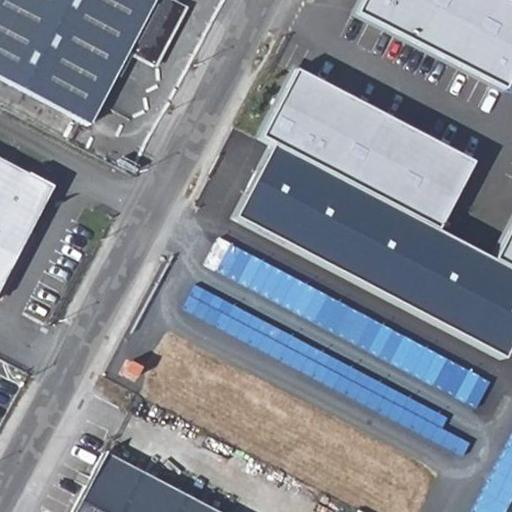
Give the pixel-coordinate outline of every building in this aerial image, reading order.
[(124,53),(152,67),(184,6),(172,0),(0,0),(0,81),(85,126),(124,53)] [(345,0),(339,12),(501,92),(511,71),(511,6),(500,0),(345,0)] [(244,133),(269,146),(385,209),(430,231),(468,163),(279,68),(244,133)] [(511,276),(266,152),(201,265),(480,411),(511,343),(511,276)] [(0,289),(34,240),(27,237),(49,191),(0,165),(0,289)] [(511,185),(475,254),(511,274),(511,185)] [(213,511),(101,453),(70,511),(213,511)] [(239,511),(263,511),(244,502),(239,511)]
